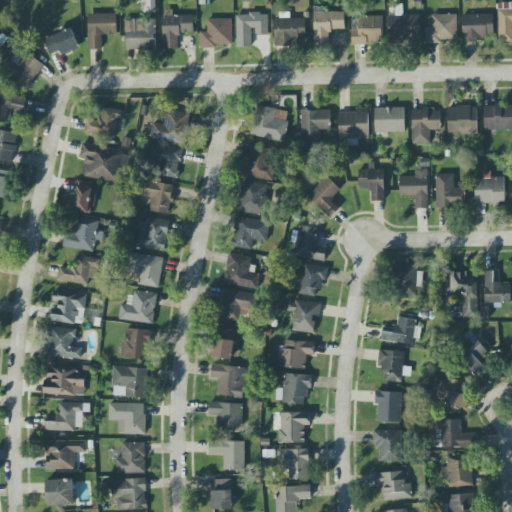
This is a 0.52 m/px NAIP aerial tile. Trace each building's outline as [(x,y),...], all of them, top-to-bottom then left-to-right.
[(511,7),(511,3),(498,3),(498,42),(511,41),(511,7)] [(193,15),(173,16),(173,10),(162,10),(163,49),(178,48),(178,33),(193,32),(193,15)] [(313,12),(314,44),(330,44),(330,30),(344,29),(344,12),(313,12)] [(117,34),(116,14),(87,14),(88,50),(102,50),(102,34),(117,34)] [(268,35),(268,14),(236,15),(236,48),(253,47),(252,35),(268,35)] [(463,43),(479,42),(479,37),(494,37),(493,14),(462,15),(463,43)] [(419,15),(387,16),(387,39),(420,38),(419,15)] [(457,15),(432,15),(432,27),(425,27),(425,44),(442,44),(442,40),(456,40),(457,15)] [(351,17),(352,45),(383,44),(383,16),(351,17)] [(305,18),(274,19),(275,45),(306,44),(305,18)] [(126,49),(156,48),(155,19),(125,20),(126,49)] [(232,19),(207,19),(207,32),(200,32),(200,47),(232,46),(232,19)] [(50,55),(59,51),(61,56),(80,48),(71,28),(43,39),(50,55)] [(2,73),(27,90),(44,65),(19,48),(2,73)] [(9,108),(22,112),(26,98),(0,91),(0,123),(5,125),(9,108)] [(511,104),(484,105),(484,130),(511,129),(511,104)] [(285,141),(288,122),(275,119),(277,109),(256,106),(251,136),(285,141)] [(478,135),(477,107),(448,107),(448,136),(478,135)] [(118,119),(125,120),(126,111),(103,108),(101,118),(86,115),(84,134),(115,138),(118,119)] [(375,108),(375,133),(405,132),(405,108),(375,108)] [(369,139),(368,109),(356,109),(356,113),(339,113),(339,139),(369,139)] [(412,144),(429,144),(429,130),(440,130),(440,109),(411,110),(412,144)] [(189,114),(167,110),(165,125),(153,122),(150,138),(184,145),(189,114)] [(321,142),(321,130),(330,130),(330,110),(301,110),(302,143),(321,142)] [(0,160),(13,163),(17,134),(0,130),(0,160)] [(177,179),(182,148),(149,143),(146,163),(160,165),(158,176),(177,179)] [(127,171),(130,150),(82,145),(80,158),(86,159),(84,178),(119,182),(120,170),(127,171)] [(275,150),(250,146),(245,176),(270,180),(275,150)] [(384,169),(373,170),(359,170),(359,188),(371,188),(371,201),(384,201),(384,169)] [(428,209),(428,169),(415,169),(415,176),(399,177),(400,197),(415,196),(415,209),(428,209)] [(0,197),(4,198),(9,173),(0,170),(0,197)] [(435,175),(436,206),(465,206),(464,188),(454,188),(453,174),(435,175)] [(341,190),(326,176),(307,197),(330,218),(339,209),(330,201),(341,190)] [(505,177),(487,178),(475,178),(475,205),(505,204),(505,177)] [(173,185),(142,180),(139,197),(151,198),(149,212),(169,215),(173,185)] [(265,215),(269,185),(242,182),(238,212),(265,215)] [(88,214),(94,188),(77,184),(70,210),(88,214)] [(232,247),(251,250),(252,240),(267,242),(269,222),(236,217),(232,247)] [(63,248),(96,251),(99,220),(78,218),(76,234),(65,233),(63,248)] [(139,218),(135,248),(165,252),(169,222),(139,218)] [(294,257),(325,261),(327,247),(316,246),(318,230),(293,226),(291,242),(296,243),(294,257)] [(163,258),(131,253),(128,273),(139,274),(138,285),(159,288),(163,258)] [(223,284),(255,289),(258,271),(249,270),(251,257),(228,254),(223,284)] [(58,281),(88,285),(89,278),(96,279),(99,259),(76,255),(74,269),(60,267),(58,281)] [(315,297),(316,289),(324,290),(326,267),(302,264),(299,295),(315,297)] [(421,265),(394,264),(393,295),(416,297),(416,287),(420,287),(421,265)] [(510,285),(499,286),(499,271),(484,271),(485,304),(510,303),(510,285)] [(478,318),(477,272),(450,272),(450,297),(462,297),(463,318),(478,318)] [(86,294),(54,291),(51,322),(83,325),(86,294)] [(242,321),(243,311),(253,312),(254,292),(223,291),(221,320),(242,321)] [(119,320),(153,324),(156,294),(128,292),(127,305),(120,304),(119,320)] [(293,312),(291,331),(312,333),(315,316),(319,316),(321,304),(288,300),(287,311),(293,312)] [(382,328),(381,341),(413,344),(415,319),(396,317),(396,329),(382,328)] [(48,357),(82,358),(82,348),(73,348),(73,342),(82,342),(82,329),(49,328),(48,357)] [(149,330),(123,329),(122,359),(148,360),(149,330)] [(238,359),(238,344),(234,344),(234,330),(215,329),(215,358),(238,359)] [(478,360),(487,353),(470,331),(453,343),(475,373),(483,366),(478,360)] [(277,368),(306,369),(306,355),(314,356),(315,342),(285,341),(284,353),(277,353),(277,368)] [(379,381),(401,383),(404,352),(383,350),(379,381)] [(218,396),(243,397),(245,367),(212,365),(211,378),(219,378),(218,396)] [(43,394),(84,395),(85,380),(77,380),(77,367),(48,367),(48,381),(44,381),(43,394)] [(146,397),(146,367),(113,367),(113,397),(146,397)] [(308,404),(309,375),(284,374),(283,389),(276,388),(276,402),(308,404)] [(466,409),(469,396),(462,394),(465,382),(449,379),(448,384),(434,381),(431,396),(451,400),(450,405),(466,409)] [(400,422),(401,392),(375,391),(375,405),(378,405),(377,422),(400,422)] [(44,430),(83,431),(83,403),(58,403),(57,420),(45,420),(44,430)] [(243,404),(209,403),(209,416),(217,416),(217,427),(242,428),(243,404)] [(145,404),(109,404),(109,420),(118,421),(118,434),(145,435),(145,404)] [(305,443),(305,425),(310,425),(310,413),(280,412),(279,443),(305,443)] [(473,434),(462,434),(461,420),(441,420),(442,447),(473,447),(473,434)] [(379,462),(400,461),(399,430),(373,431),(374,448),(379,448),(379,462)] [(86,441),(45,441),(46,470),(75,470),(75,464),(83,464),(83,453),(86,452),(86,441)] [(245,441),(209,441),(208,455),(224,455),(224,470),(244,471),(245,441)] [(115,458),(116,474),(146,473),(145,443),(122,443),(122,458),(115,458)] [(289,480),(310,479),(309,449),(278,450),(278,470),(289,469),(289,480)] [(442,480),(448,479),(448,487),(469,486),(468,454),(446,455),(446,467),(441,467),(442,480)] [(411,499),(411,484),(405,484),(404,472),(375,473),(375,487),(382,487),(382,500),(411,499)] [(147,510),(146,479),(111,480),(111,501),(117,501),(117,510),(147,510)] [(46,506),(73,506),(73,480),(46,480),(46,506)] [(231,480),(212,480),(212,510),(232,509),(231,480)] [(275,487),(275,511),(296,511),(297,500),(311,500),(310,486),(275,487)] [(444,495),(445,511),(448,511),(473,511),(473,494),(444,495)]
